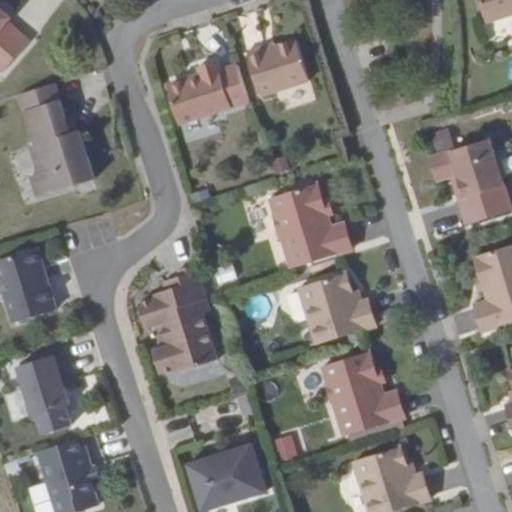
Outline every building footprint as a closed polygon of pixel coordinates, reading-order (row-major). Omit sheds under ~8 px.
[(511,13),(511,0),(479,0),(487,22),(511,13)] [(0,70),(28,39),(6,19),(9,15),(0,7),(0,70)] [(294,38),(272,44),(262,47),(261,44),(245,49),(259,94),(307,78),(294,38)] [(178,121),(249,100),(237,63),(219,68),(216,58),(197,64),(199,72),(200,76),(187,80),(182,77),(170,80),(167,86),(178,121)] [(53,81),(19,92),(35,142),(30,143),(39,171),(29,173),(35,195),(93,176),(79,128),(75,129),(69,131),(64,117),(53,81)] [(69,131),(75,129),(71,115),(64,117),(69,131)] [(437,179),(452,175),(458,173),(459,179),(457,181),(460,195),(458,196),(467,223),(511,209),(502,178),(505,173),(501,160),(496,158),(490,138),(430,157),(437,179)] [(207,167),(193,172),(200,192),(214,187),(207,167)] [(458,173),(452,175),(458,196),(460,195),(457,181),(459,179),(458,173)] [(327,213),(323,201),(317,182),(270,197),(275,212),(274,213),(280,233),(282,234),(292,267),(352,248),(344,222),(330,226),(327,213)] [(328,200),(323,201),(327,213),(332,212),(328,200)] [(511,243),(475,255),(480,275),(484,287),(489,300),(474,304),(483,330),(511,321),(511,243)] [(0,257),(0,267),(40,255),(36,245),(0,257)] [(40,255),(0,267),(0,279),(14,321),(57,306),(47,277),(44,280),(40,269),(43,264),(40,255)] [(194,265),(189,266),(204,313),(209,311),(194,265)] [(180,373),(219,360),(202,314),(204,313),(189,266),(178,270),(180,276),(163,282),(166,291),(154,295),(156,298),(145,303),(153,328),(164,324),(170,322),(177,342),(171,345),(159,348),(167,373),(178,369),(180,373)] [(233,270),(214,273),(217,288),(235,285),(233,270)] [(369,299),(361,301),(358,301),(355,289),(352,289),(346,271),(299,286),(317,343),(376,324),(369,299)] [(484,287),(480,275),(476,276),(479,288),(484,287)] [(153,328),(145,303),(139,305),(147,330),(153,328)] [(170,322),(164,324),(171,345),(177,342),(170,322)] [(161,375),(167,373),(159,348),(154,350),(161,375)] [(380,382),(376,369),(369,350),(323,365),(328,380),(326,380),(332,401),(334,402),(345,435),(405,416),(397,389),(384,394),(380,382)] [(60,351),(18,365),(34,416),(71,404),(65,385),(60,370),(66,367),(60,351)] [(71,383),(66,367),(60,370),(65,385),(71,383)] [(381,367),(376,369),(380,382),(385,379),(381,367)] [(279,463),(299,457),(292,433),(272,439),(279,463)] [(81,448),(78,438),(37,451),(40,461),(81,448)] [(246,446),(262,493),(267,491),(252,443),(246,446)] [(423,472),(416,475),(413,475),(409,463),(407,464),(401,445),(354,460),(370,511),(387,511),(431,498),(423,472)] [(195,461),(211,509),(262,493),(246,446),(195,461)] [(81,448),(40,461),(56,511),(75,511),(99,504),(94,491),(98,489),(95,479),(92,467),(87,451),(82,452),(81,448)] [(202,511),(211,509),(195,461),(187,464),(202,511)] [(92,467),(95,479),(100,477),(97,466),(92,467)]
